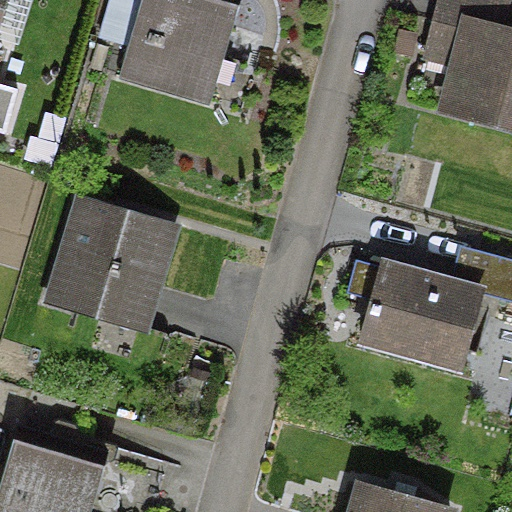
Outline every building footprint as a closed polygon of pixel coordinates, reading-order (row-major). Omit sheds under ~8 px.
[(194,52),(217,59),(234,0),(106,0),(102,16),(131,24),(115,79),(117,80),(119,74),(182,92),(194,52)] [(455,65),(445,107),(511,123),(511,40),(492,36),(500,6),(478,0),(435,0),(421,57),(455,65)] [(0,88),(0,127),(11,92),(0,88)] [(134,332),(164,230),(78,205),(47,306),(134,332)] [(363,296),(351,340),(454,368),(474,294),(511,304),(511,262),(470,251),(460,288),(351,258),(342,291),(363,296)] [(13,428),(0,470),(0,511),(84,511),(100,458),(53,445),(55,440),(13,428)] [(444,511),(445,511),(355,487),(347,511),(444,511)]
